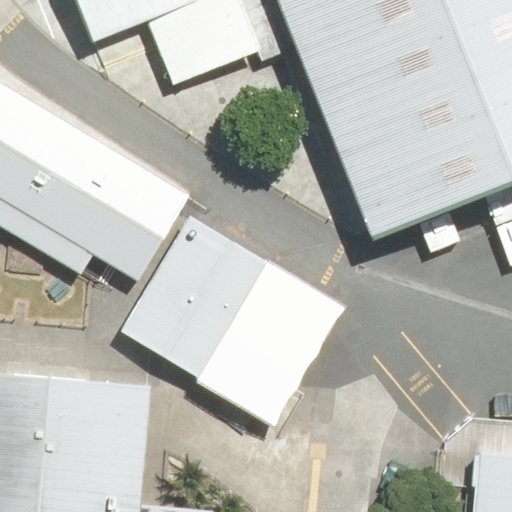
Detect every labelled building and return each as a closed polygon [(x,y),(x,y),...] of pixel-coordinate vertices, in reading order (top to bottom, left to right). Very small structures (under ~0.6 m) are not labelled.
[(82,0),(98,36),(150,15),(176,78),(295,29),(281,0),(82,0)] [(511,0),(281,0),(295,29),(384,233),(511,176),(511,0)] [(187,176),(0,56),(0,188),(127,269),(187,176)] [(339,311),(199,218),(129,323),(269,416),(339,311)] [(148,372),(0,359),(0,511),(207,511),(208,507),(138,501),(148,372)] [(511,511),(511,443),(478,440),(471,511),(511,511)]
